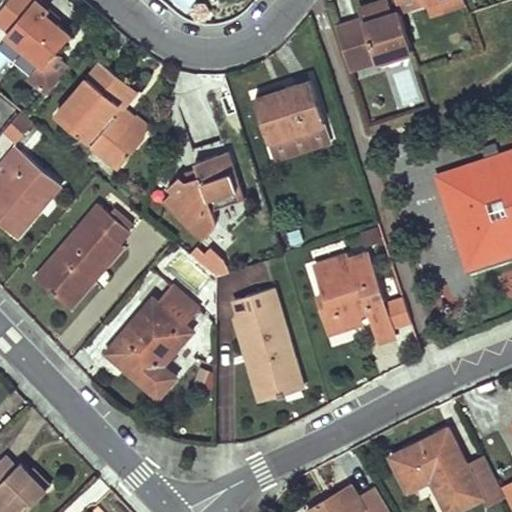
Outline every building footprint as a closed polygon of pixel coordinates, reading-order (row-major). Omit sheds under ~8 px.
[(10,0),(0,11),(0,31),(6,36),(25,13),(10,0)] [(33,0),(9,0),(10,0),(25,13),(35,1),(33,0)] [(362,18),(364,23),(399,11),(395,0),(388,0),(360,9),(362,18)] [(395,0),(399,11),(426,3),(436,0),(395,0)] [(463,0),(436,0),(426,3),(430,15),(446,10),(465,4),(463,0)] [(6,36),(45,68),(71,37),(47,17),(50,13),(35,1),(25,13),(6,36)] [(362,18),(336,27),(350,69),(407,50),(411,49),(399,11),(364,23),(362,18)] [(129,86),(101,63),(86,80),(56,116),(119,168),(142,139),(109,111),(105,116),(98,109),(109,97),(115,103),(129,86)] [(310,82),(254,100),(267,141),(324,123),(310,82)] [(136,92),(129,86),(115,103),(109,97),(98,109),(105,116),(109,111),(142,139),(149,131),(123,108),(136,92)] [(18,114),(3,131),(17,143),(32,125),(18,114)] [(275,167),(332,149),(324,123),(267,141),(275,167)] [(6,159),(5,160),(13,167),(0,181),(0,222),(17,238),(53,195),(61,186),(15,147),(6,159)] [(171,193),(163,202),(202,241),(216,225),(212,211),(244,200),(229,151),(195,163),(197,170),(199,176),(185,181),(180,176),(168,190),(171,193)] [(511,154),(475,166),(482,186),(477,196),(450,204),(466,253),(501,242),(504,253),(511,249),(511,154)] [(0,181),(13,167),(5,160),(0,166),(0,181)] [(482,186),(475,166),(442,178),(450,204),(477,196),(482,186)] [(197,170),(180,176),(185,181),(199,176),(197,170)] [(99,205),(44,270),(78,300),(93,281),(89,277),(108,256),(119,243),(132,227),(132,225),(113,210),(109,214),(99,205)] [(501,242),(466,253),(469,264),(504,253),(501,242)] [(108,256),(89,277),(93,281),(122,247),(119,243),(108,256)] [(214,275),(217,277),(234,272),(205,248),(195,259),(214,275)] [(317,298),(325,319),(333,316),(338,331),(361,324),(356,311),(367,307),(379,343),(394,338),(391,327),(383,303),(367,255),(347,262),(346,256),(315,266),(325,295),(317,298)] [(78,300),(44,270),(38,277),(72,307),(78,300)] [(128,361),(123,367),(130,372),(158,398),(176,377),(163,365),(192,331),(185,326),(199,309),(171,285),(157,301),(154,298),(132,324),(112,347),(128,361)] [(272,289),(243,298),(248,313),(239,316),(252,360),(248,362),(256,390),(299,378),(278,308),(272,289)] [(401,296),(383,303),(391,327),(409,320),(401,296)] [(248,313),(243,298),(234,300),(239,315),(248,313)] [(185,326),(192,331),(206,314),(199,309),(185,326)] [(252,360),(239,316),(234,317),(248,362),(252,360)] [(333,316),(325,319),(325,322),(329,334),(338,331),(333,316)] [(128,361),(112,347),(107,353),(123,367),(128,361)] [(212,391),(218,372),(199,366),(193,385),(212,391)] [(299,378),(256,390),(259,400),(301,388),(299,378)] [(457,456),(461,453),(448,429),(426,439),(391,457),(408,491),(431,480),(446,511),(453,511),(482,497),(487,507),(506,498),(483,454),(478,457),(467,463),(461,466),(457,456)] [(461,453),(457,456),(461,466),(467,463),(461,453)] [(21,511),(45,490),(29,472),(20,463),(15,467),(5,456),(0,459),(0,503),(0,504),(0,511),(21,511)] [(33,468),(29,472),(45,490),(50,485),(33,468)] [(511,508),(511,480),(501,486),(511,508)] [(331,511),(325,499),(307,510),(307,511),(389,511),(373,483),(355,494),(364,510),(360,511),(347,511),(343,505),(331,511)] [(350,484),(325,499),(331,511),(343,505),(347,511),(360,511),(364,510),(355,494),(350,484)]
